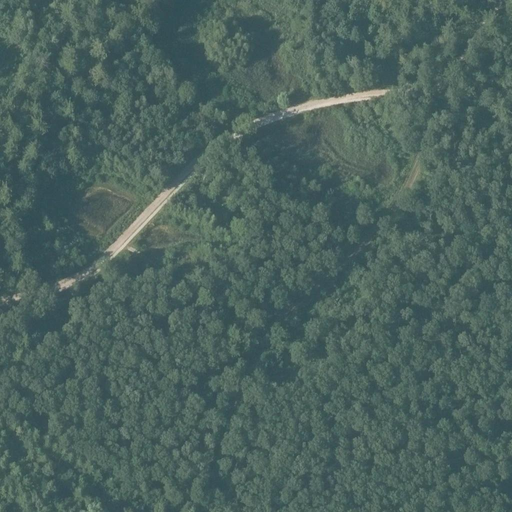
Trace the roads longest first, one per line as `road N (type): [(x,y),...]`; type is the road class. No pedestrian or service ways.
road 1 (track): [(0,298),(80,275),(212,147),(259,119),(367,92),(442,92)]
road 2 (track): [(442,92),(387,218),(287,314),(248,369),(227,419),(206,511)]
road 3 (track): [(124,246),(347,402),(511,477)]
